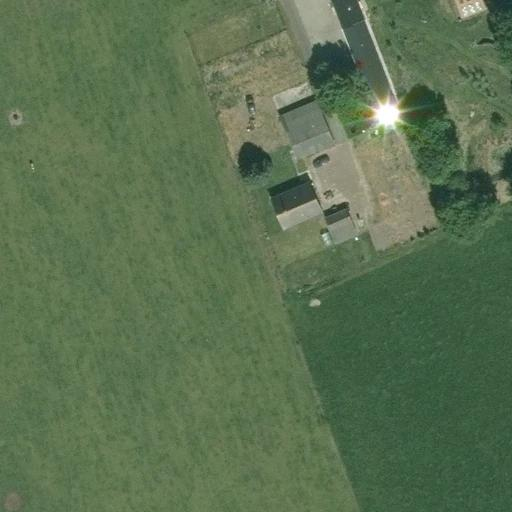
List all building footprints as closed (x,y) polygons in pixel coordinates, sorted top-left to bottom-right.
[(400,112),(357,0),(333,0),(331,1),(375,118),(380,116),(381,120),(399,113),(398,112),(400,112)] [(395,0),(420,79),(503,52),(485,0),(395,0)] [(333,143),(315,99),(278,115),(296,159),(333,143)] [(309,181),(270,198),(283,228),(321,212),(309,181)] [(355,233),(346,210),(324,219),(334,242),(355,233)]
